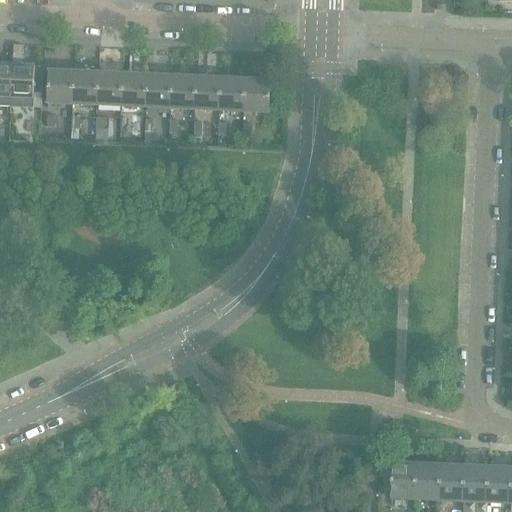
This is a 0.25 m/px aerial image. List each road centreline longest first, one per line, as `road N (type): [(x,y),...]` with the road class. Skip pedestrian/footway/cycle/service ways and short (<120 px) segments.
road 1 (residential): [(0,424),(178,340),(242,295),(295,202),(308,150),(316,31)]
road 2 (residential): [(511,433),(475,419),(492,43)]
road 3 (residential): [(316,31),(96,21)]
road 4 (residential): [(316,31),(492,43)]
